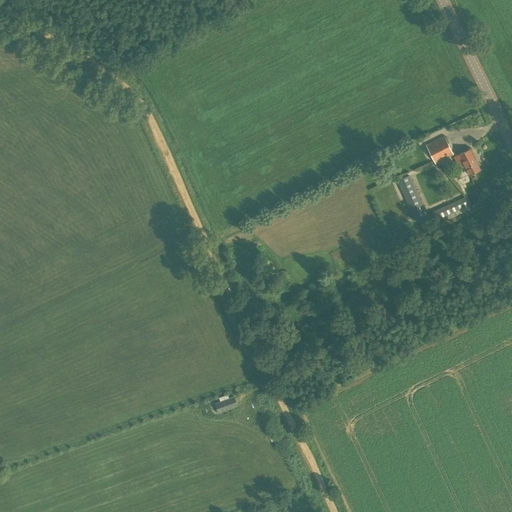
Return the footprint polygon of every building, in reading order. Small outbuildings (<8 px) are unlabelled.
[(435,163),(453,154),(444,136),(426,145),(435,163)] [(480,170),(469,149),(454,157),(458,164),(460,169),(465,166),(470,175),(480,170)] [(414,219),(426,214),(409,175),(397,180),(414,219)] [(465,197),(431,212),(435,220),(468,205),(465,197)] [(218,413),(238,406),(234,396),(214,403),(218,413)]
